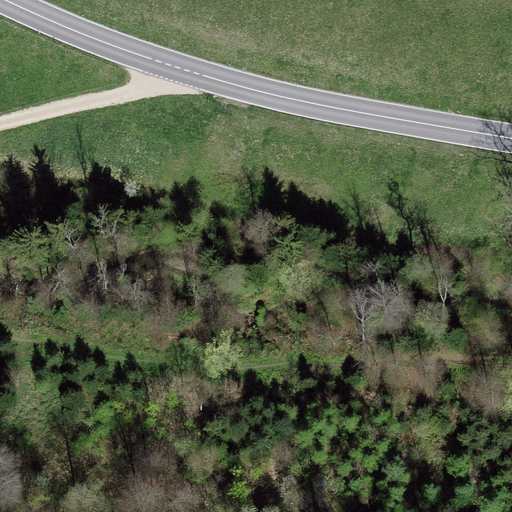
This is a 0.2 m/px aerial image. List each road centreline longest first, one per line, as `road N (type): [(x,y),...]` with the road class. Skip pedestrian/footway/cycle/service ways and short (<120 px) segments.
road 1 (secondary): [(9,0),(205,77),(511,138)]
road 2 (track): [(0,334),(132,361),(442,362),(511,370)]
road 3 (track): [(0,125),(205,77)]
